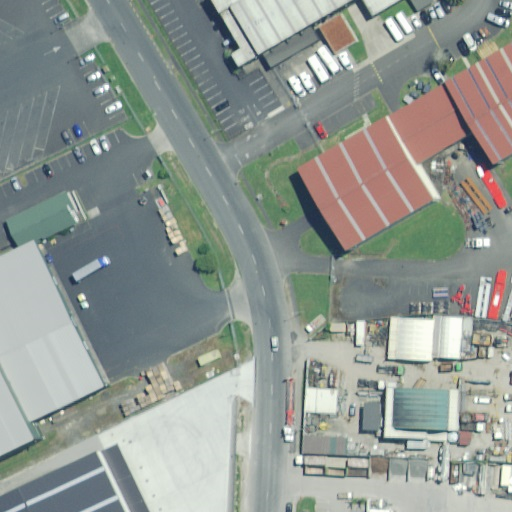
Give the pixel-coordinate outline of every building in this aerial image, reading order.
[(208,0),(244,61),(349,0),(354,0),(365,17),(394,0),(208,0)] [(511,157),(511,48),(296,173),(343,254),(431,204),(412,171),(472,136),(492,169),(511,157)] [(68,191),(11,219),(25,247),(82,219),(68,191)] [(0,250),(11,246),(2,228),(0,228),(0,250)] [(0,440),(115,384),(45,241),(0,262),(0,440)] [(463,320),(422,318),(421,339),(462,341),(463,320)] [(459,390),(402,387),(399,439),(457,442),(459,390)] [(128,511),(104,461),(0,509),(0,511),(128,511)]
